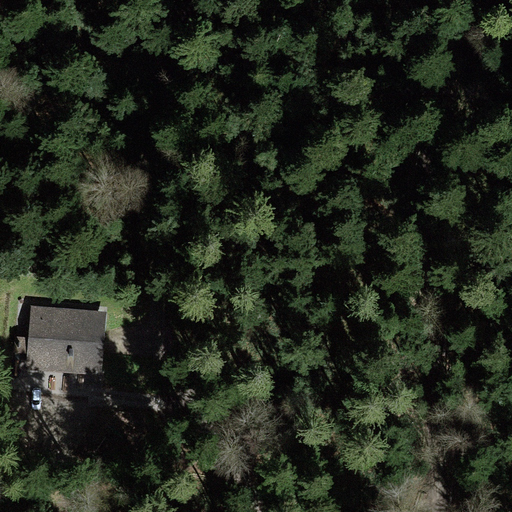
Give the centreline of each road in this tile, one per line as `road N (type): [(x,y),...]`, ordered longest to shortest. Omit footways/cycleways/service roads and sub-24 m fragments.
road 1 (track): [(465,0),(445,192),(430,511)]
road 2 (track): [(188,0),(161,119),(151,222),(152,268),(168,331)]
